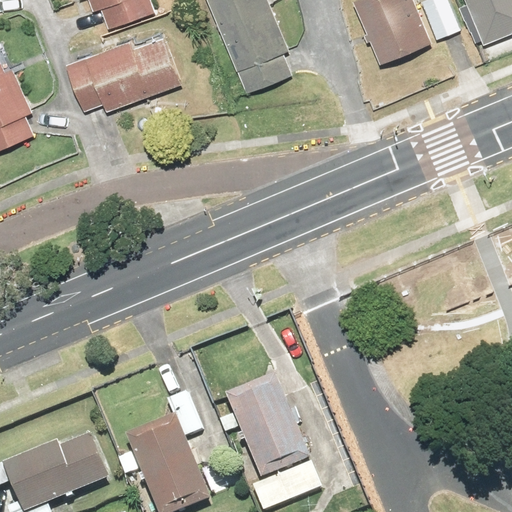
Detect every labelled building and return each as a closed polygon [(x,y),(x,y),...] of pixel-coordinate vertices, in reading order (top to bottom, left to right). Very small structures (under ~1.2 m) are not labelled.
[(154,0),(92,0),(97,11),(104,9),(111,30),(159,14),(154,0)] [(273,0),(212,0),(248,91),(300,71),(273,0)] [(418,0),(359,0),(388,64),(437,42),(418,0)] [(453,0),(428,0),(425,1),(441,40),(466,30),(453,0)] [(511,0),(467,0),(475,19),(511,3),(511,0)] [(135,41),(71,63),(86,107),(106,100),(110,110),(187,83),(171,38),(138,49),(135,41)] [(0,45),(0,151),(39,135),(30,115),(36,113),(17,67),(11,70),(0,45)] [(279,373),(226,395),(262,481),(314,459),(279,373)] [(179,416),(126,438),(156,511),(178,511),(213,498),(179,416)] [(6,466),(24,511),(27,511),(111,478),(92,431),(6,466)]
